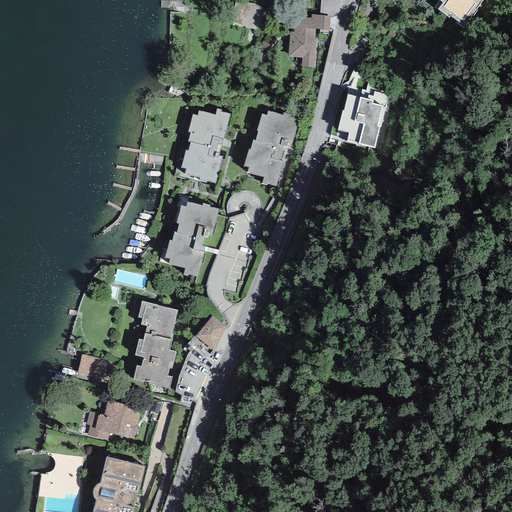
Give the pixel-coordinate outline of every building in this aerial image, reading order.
[(442,0),(435,11),(462,31),(485,0),(442,0)] [(260,32),(266,10),(237,2),(231,24),(260,32)] [(290,18),(288,59),(302,60),(302,68),(314,69),(316,40),(314,40),(315,32),(329,33),(330,18),(311,16),(310,19),(290,18)] [(388,97),(344,86),(332,136),(376,147),(388,97)] [(215,184),(231,115),(224,114),(224,116),(221,115),(221,113),(216,112),(215,118),(198,114),(197,118),(192,117),(179,171),(185,172),(184,177),(199,181),(199,183),(205,185),(206,182),(215,184)] [(295,125),(263,116),(247,173),(279,182),(295,125)] [(215,211),(180,203),(165,264),(200,273),(215,211)] [(181,314),(142,306),(127,377),(166,385),(181,314)] [(214,352),(226,328),(211,317),(194,337),(214,352)] [(78,375),(104,378),(107,357),(81,354),(78,375)] [(105,413),(88,410),(86,423),(90,425),(88,434),(106,437),(108,430),(135,435),(140,405),(108,399),(105,413)] [(133,511),(146,463),(106,453),(91,511),(133,511)]
